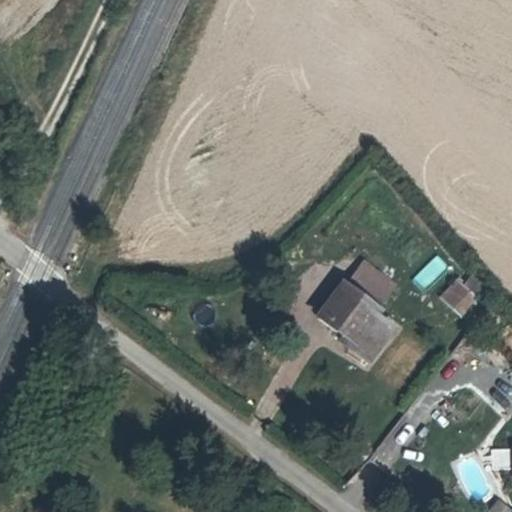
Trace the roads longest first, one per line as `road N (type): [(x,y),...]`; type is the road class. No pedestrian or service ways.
road 1 (unclassified): [(0,247),(344,511)]
road 2 (track): [(6,252),(121,0)]
